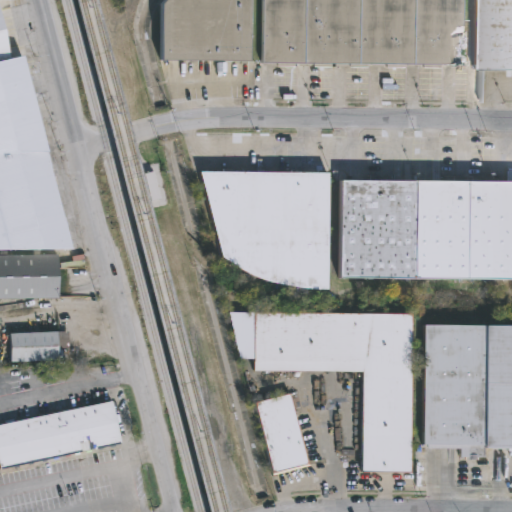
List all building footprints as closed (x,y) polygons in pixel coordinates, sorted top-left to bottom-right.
[(0,0),(0,20),(8,57),(21,54),(71,248),(40,248),(40,254),(57,254),(57,298),(0,298),(0,0)] [(248,0),(248,59),(159,58),(159,1),(160,0),(248,0)] [(455,63),(261,62),(261,0),(462,0),(462,63),(455,63)] [(511,0),(511,75),(508,75),(508,69),(492,68),(492,75),(478,74),(478,68),(474,68),(474,0),(511,0)] [(326,172),(325,289),(285,285),(258,278),(245,272),(220,256),(197,171),(326,172)] [(511,278),(338,277),(339,179),(511,180),(511,278)] [(410,314),(409,473),(360,472),(361,372),(252,371),(252,313),(410,314)] [(511,326),(511,448),(484,448),(484,457),(476,457),(475,460),(466,460),(466,457),(440,457),(441,449),(426,448),(426,445),(421,444),(423,325),(511,326)] [(55,332),(56,333),(68,333),(68,348),(56,348),(57,361),(9,362),(8,333),(55,332)] [(306,464),(271,473),(252,403),(287,394),(306,464)] [(119,443),(0,468),(0,424),(110,401),(119,443)]
